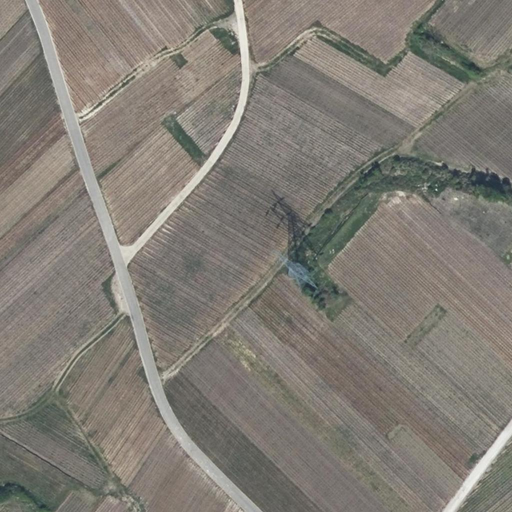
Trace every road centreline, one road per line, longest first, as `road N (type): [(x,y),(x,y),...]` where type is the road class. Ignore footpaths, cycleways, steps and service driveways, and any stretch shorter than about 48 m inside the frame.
road 1 (track): [(256,511),(166,416),(125,272),(27,0)]
road 2 (track): [(120,259),(226,141),(249,75),(237,0)]
